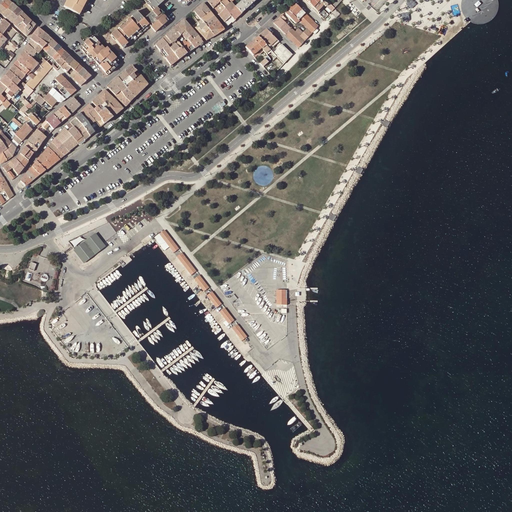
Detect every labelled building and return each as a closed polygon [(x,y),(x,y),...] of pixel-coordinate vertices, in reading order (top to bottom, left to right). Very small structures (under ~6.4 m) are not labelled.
[(3,0),(2,2),(9,8),(12,3),(7,0),(3,0)] [(73,0),(69,5),(66,2),(63,8),(79,15),(86,0),(73,0)] [(143,0),(143,1),(145,3),(147,1),(150,4),(148,5),(153,11),(156,8),(164,1),(163,0),(143,0)] [(217,0),(209,0),(208,1),(207,1),(208,2),(213,8),(216,5),(219,2),(217,0)] [(217,0),(219,2),(225,8),(225,9),(230,4),(225,0),(217,0)] [(255,1),(253,0),(241,0),(234,7),(235,8),(241,14),(255,1)] [(305,0),(312,7),(316,3),(315,2),(317,1),(318,0),(319,0),(320,1),(319,2),(323,6),(324,7),(328,12),(329,10),(331,12),(334,8),(330,4),(326,0),(305,0)] [(312,7),(317,12),(323,6),(319,2),(320,1),(319,0),(318,0),(317,1),(315,2),(316,3),(312,7)] [(340,2),(341,0),(333,0),(330,4),(334,8),(335,8),(340,2)] [(0,5),(0,13),(2,15),(7,10),(9,8),(2,2),(0,5)] [(287,9),(299,20),(305,13),(294,2),(287,9)] [(7,10),(2,15),(6,19),(11,14),(12,14),(17,8),(12,3),(9,8),(7,10)] [(203,3),(193,11),(200,19),(210,12),(203,3)] [(227,26),(241,14),(235,8),(234,7),(231,3),(230,4),(225,9),(218,15),(224,22),(227,26)] [(22,13),(17,8),(12,14),(17,18),(18,17),(19,17),(22,13)] [(159,11),(156,8),(153,11),(147,16),(149,18),(150,21),(148,23),(148,25),(150,27),(155,33),(167,22),(165,21),(165,19),(166,18),(163,15),(162,16),(160,14),(158,13),(159,11)] [(295,24),(299,20),(287,9),(284,12),(295,24)] [(140,18),(142,17),(137,12),(131,16),(132,17),(130,19),(129,19),(118,28),(119,29),(117,31),(116,30),(110,35),(112,37),(116,35),(117,37),(114,39),(117,42),(122,48),(125,46),(125,47),(126,48),(129,45),(128,43),(130,41),(132,43),(142,33),(141,32),(145,27),(145,23),(141,22),(140,18)] [(202,21),(204,24),(213,17),(210,12),(200,19),(202,21)] [(31,21),(22,13),(19,17),(23,20),(22,22),(23,24),(23,23),(26,26),(26,27),(28,25),(31,21)] [(307,29),(312,33),(318,26),(305,13),(299,20),(307,29)] [(11,14),(6,19),(13,24),(17,18),(12,14),(11,14)] [(273,23),(285,34),(291,28),(283,20),(282,21),(282,20),(284,17),(282,15),(273,23)] [(149,18),(147,16),(144,19),(142,17),(140,18),(141,22),(145,23),(145,27),(141,32),(142,33),(150,27),(148,25),(148,23),(150,21),(149,18)] [(17,18),(13,24),(17,28),(22,22),(23,20),(19,17),(18,17),(17,18)] [(207,28),(217,21),(213,17),(204,24),(207,28)] [(3,20),(0,23),(0,34),(2,35),(10,25),(3,19),(3,20)] [(185,31),(190,27),(184,20),(174,28),(180,36),(182,34),(185,31)] [(31,21),(28,25),(26,27),(26,26),(21,32),(26,36),(35,25),(31,21)] [(214,36),(207,28),(204,24),(202,21),(194,27),(200,33),(205,39),(206,41),(207,40),(212,37),(213,38),(214,37),(214,36)] [(217,21),(207,28),(214,36),(223,31),(224,30),(223,29),(217,21)] [(22,22),(17,28),(21,32),(26,26),(23,23),(23,24),(22,22)] [(198,36),(190,27),(185,31),(182,34),(186,39),(186,40),(186,39),(190,37),(192,40),(198,36)] [(40,37),(44,33),(38,28),(35,31),(39,35),(38,36),(40,37)] [(178,37),(179,37),(180,36),(174,28),(165,36),(171,43),(173,42),(175,45),(176,45),(178,43),(175,39),(178,37)] [(285,34),(299,47),(304,41),(299,36),(291,28),(285,34)] [(266,29),(258,36),(265,45),(266,45),(270,41),(274,37),(266,29)] [(299,36),(304,41),(312,33),(307,29),(299,36)] [(46,45),(46,44),(51,39),(47,36),(44,33),(40,37),(39,39),(46,45)] [(33,34),(30,38),(42,48),(46,45),(39,39),(33,34)] [(92,36),(81,46),(82,48),(82,49),(81,50),(84,53),(86,51),(88,54),(86,56),(89,59),(90,58),(91,58),(93,59),(95,58),(97,60),(97,61),(96,62),(100,67),(102,66),(103,67),(101,69),(107,75),(119,65),(119,62),(118,60),(113,56),(111,57),(109,55),(111,53),(106,47),(104,49),(97,41),(96,42),(95,41),(95,40),(92,36)] [(165,36),(162,39),(167,45),(170,49),(175,45),(173,42),(171,43),(165,36)] [(192,40),(197,46),(203,43),(201,41),(198,36),(192,40)] [(258,36),(253,40),(261,48),(265,45),(258,36)] [(194,49),(197,46),(192,40),(190,37),(186,39),(188,42),(194,49)] [(277,40),(274,37),(270,41),(271,42),(267,46),(268,47),(277,40)] [(30,39),(28,45),(36,52),(38,53),(42,49),(42,48),(30,38),(30,39)] [(51,39),(46,44),(51,48),(52,49),(57,44),(56,44),(55,43),(51,39)] [(167,45),(162,39),(155,45),(159,51),(162,49),(167,45)] [(253,40),(245,47),(253,56),(256,53),(261,48),(253,40)] [(277,40),(268,47),(270,50),(270,49),(279,42),(277,40)] [(194,49),(188,42),(186,43),(185,44),(190,51),(194,49)] [(46,45),(42,48),(42,49),(46,52),(46,53),(51,48),(46,44),(46,45)] [(61,48),(57,44),(52,49),(51,48),(46,53),(51,57),(61,48)] [(181,47),(187,54),(190,51),(185,44),(183,46),(181,47)] [(281,44),(273,53),(275,55),(276,57),(283,64),(284,64),(292,55),(281,44)] [(24,51),(23,52),(32,58),(36,52),(28,45),(24,51)] [(170,49),(167,45),(162,49),(168,56),(165,59),(171,66),(179,60),(170,49)] [(170,49),(179,60),(187,54),(181,47),(180,46),(178,48),(176,45),(175,45),(170,49)] [(267,46),(265,45),(261,48),(267,55),(271,51),(270,50),(268,47),(267,46)] [(61,48),(51,57),(51,58),(55,61),(55,62),(65,52),(61,48)] [(162,49),(159,51),(160,52),(160,51),(165,59),(168,56),(162,49)] [(23,52),(17,60),(29,72),(26,74),(28,75),(30,73),(38,64),(37,62),(32,58),(23,52)] [(55,62),(60,66),(64,62),(69,56),(65,52),(55,62)] [(69,56),(64,62),(67,65),(68,65),(73,60),(69,56)] [(260,63),(263,67),(270,60),(270,59),(268,56),(260,63)] [(283,64),(276,57),(272,61),(279,69),(283,64)] [(13,65),(25,76),(26,74),(29,72),(17,60),(13,65)] [(75,69),(78,65),(74,61),(73,60),(68,65),(67,65),(63,70),(65,72),(66,72),(67,73),(71,68),(73,69),(74,68),(75,69)] [(42,68),(38,72),(44,78),(53,68),(51,66),(46,61),(41,66),(42,68)] [(13,65),(9,71),(20,81),(25,76),(13,65)] [(78,74),(82,69),(78,65),(75,69),(74,70),(78,74)] [(132,66),(125,71),(129,77),(133,74),(137,71),(132,66)] [(77,83),(86,73),(82,69),(78,74),(74,70),(69,75),(74,80),(77,83)] [(20,81),(9,71),(5,75),(16,86),(18,84),(20,81)] [(125,71),(121,75),(129,83),(132,81),(129,77),(125,71)] [(31,79),(26,85),(33,91),(44,78),(38,72),(32,79),(32,78),(31,79)] [(91,77),(86,73),(77,83),(81,86),(90,77),(91,77)] [(60,84),(65,79),(60,74),(53,80),(54,81),(55,80),(60,84)] [(126,89),(134,98),(147,85),(140,75),(137,78),(133,74),(129,77),(132,81),(129,83),(125,86),(126,89)] [(5,75),(2,79),(9,85),(13,89),(16,86),(5,75)] [(121,75),(118,78),(125,86),(129,83),(121,75)] [(118,78),(112,83),(120,91),(122,93),(126,89),(125,86),(118,78)] [(9,85),(2,79),(0,80),(0,82),(6,88),(6,89),(9,85)] [(60,84),(63,87),(64,88),(69,83),(65,79),(60,84)] [(64,88),(71,95),(76,90),(69,83),(64,88)] [(120,91),(112,83),(107,88),(115,96),(120,91)] [(58,91),(66,98),(71,95),(64,88),(63,87),(58,90),(58,91)] [(53,89),(48,94),(58,102),(61,102),(65,100),(53,89)] [(122,93),(130,102),(134,98),(126,89),(122,93)] [(104,90),(100,94),(105,100),(109,95),(104,90)] [(122,93),(120,91),(115,96),(124,105),(124,106),(125,107),(130,102),(122,93)] [(45,101),(52,108),(53,107),(52,107),(56,102),(57,102),(58,102),(48,94),(46,96),(44,100),(45,101)] [(100,94),(95,99),(104,108),(109,104),(105,100),(100,94)] [(35,100),(36,102),(41,106),(45,101),(44,100),(38,96),(38,95),(38,96),(35,100)] [(109,104),(104,108),(104,109),(112,117),(123,109),(122,107),(121,108),(109,95),(105,100),(109,104)] [(74,97),(63,107),(70,115),(80,104),(79,104),(74,99),(75,98),(74,97)] [(104,108),(95,99),(92,102),(95,106),(96,107),(101,112),(104,109),(104,108)] [(93,108),(89,104),(79,113),(85,120),(87,122),(88,124),(95,121),(88,114),(92,111),(91,110),(93,108)] [(70,115),(63,107),(59,110),(65,119),(70,115)] [(104,123),(112,117),(104,109),(101,112),(96,107),(93,109),(93,110),(101,119),(103,124),(104,123)] [(20,110),(19,111),(18,112),(30,123),(31,121),(23,113),(20,110)] [(60,123),(65,119),(59,110),(53,115),(60,123)] [(95,121),(101,119),(93,110),(92,111),(88,114),(95,121)] [(23,113),(31,121),(36,125),(39,121),(32,115),(30,115),(29,114),(27,114),(25,112),(23,113)] [(85,120),(79,113),(79,114),(75,118),(81,124),(82,125),(83,127),(85,130),(89,135),(94,131),(90,127),(88,124),(87,122),(85,120)] [(60,123),(53,115),(51,116),(45,121),(49,125),(53,129),(60,123)] [(13,118),(11,121),(21,129),(20,130),(23,127),(13,118)] [(81,124),(75,118),(70,123),(74,127),(76,129),(77,131),(78,132),(83,140),(84,139),(89,135),(85,130),(83,127),(82,125),(81,124)] [(28,125),(32,129),(36,125),(31,121),(30,123),(28,125)] [(49,125),(45,121),(41,125),(45,129),(49,125)] [(78,144),(83,140),(78,132),(77,131),(76,129),(74,127),(70,123),(64,128),(70,134),(72,136),(74,139),(78,144)] [(16,136),(22,141),(25,138),(32,129),(28,125),(26,124),(23,127),(20,130),(19,130),(14,135),(16,137),(16,136)] [(45,129),(41,125),(37,130),(42,134),(46,130),(45,129)] [(70,134),(64,128),(55,138),(69,151),(78,144),(74,139),(72,136),(70,134)] [(41,142),(46,137),(42,134),(37,130),(33,135),(32,135),(41,143),(41,142)] [(0,133),(0,140),(2,143),(6,149),(12,156),(15,149),(16,148),(15,147),(1,132),(0,133)] [(41,143),(32,135),(31,137),(28,142),(37,149),(41,143)] [(18,145),(22,141),(16,136),(16,137),(13,140),(18,145)] [(69,151),(55,138),(51,143),(64,156),(69,151)] [(34,154),(37,149),(28,142),(25,146),(33,153),(34,154)] [(59,159),(64,156),(51,143),(48,147),(59,159)] [(33,153),(25,146),(20,154),(28,161),(33,153)] [(59,159),(48,147),(41,156),(51,165),(52,164),(55,162),(59,159)] [(12,156),(6,149),(0,153),(0,163),(0,164),(6,160),(6,161),(7,160),(12,156),(12,157),(12,156)] [(28,161),(20,154),(16,159),(15,159),(19,163),(23,168),(28,161)] [(47,169),(51,165),(41,156),(36,161),(45,170),(47,169)] [(19,163),(15,159),(10,162),(14,166),(12,168),(19,163)] [(45,170),(36,161),(32,167),(40,175),(42,173),(45,170)] [(3,167),(6,173),(9,170),(12,168),(14,166),(10,162),(9,163),(7,164),(3,167)] [(18,175),(23,168),(19,163),(12,168),(18,175)] [(37,177),(40,175),(32,167),(28,171),(35,178),(37,177)] [(9,170),(6,173),(12,180),(15,177),(9,170)] [(35,178),(28,171),(26,174),(32,181),(35,178)] [(28,184),(32,181),(26,174),(20,181),(25,186),(28,184)] [(0,182),(0,189),(0,190),(1,192),(6,191),(10,198),(13,196),(6,182),(0,182)] [(178,249),(163,230),(159,234),(174,253),(178,249)] [(164,230),(163,230),(178,249),(179,249),(164,230)] [(96,234),(95,236),(103,246),(104,247),(105,246),(103,243),(96,234)] [(82,236),(71,240),(74,247),(84,243),(82,236)] [(75,251),(76,252),(95,236),(75,251)] [(95,236),(76,252),(83,262),(103,246),(95,236)] [(104,247),(103,246),(83,262),(84,263),(104,247)] [(76,252),(75,251),(73,252),(82,264),(84,263),(83,262),(76,252)] [(192,268),(181,253),(177,256),(191,275),(195,272),(192,268)] [(182,253),(181,253),(192,268),(195,272),(196,271),(182,253)] [(199,275),(198,276),(208,288),(209,288),(199,275)] [(208,288),(198,276),(194,279),(204,291),(208,288)] [(277,305),(287,305),(287,299),(286,299),(286,290),(276,290),(277,305)] [(211,292),(221,304),(222,304),(212,291),(211,292)] [(217,308),(221,304),(211,292),(207,295),(217,308)] [(225,308),(224,309),(233,321),(234,320),(225,308)] [(233,321),(224,309),(220,312),(230,324),(233,321)] [(237,324),(237,325),(246,337),(247,337),(237,324)] [(246,337),(237,325),(233,328),(242,341),(245,339),(246,337)]
